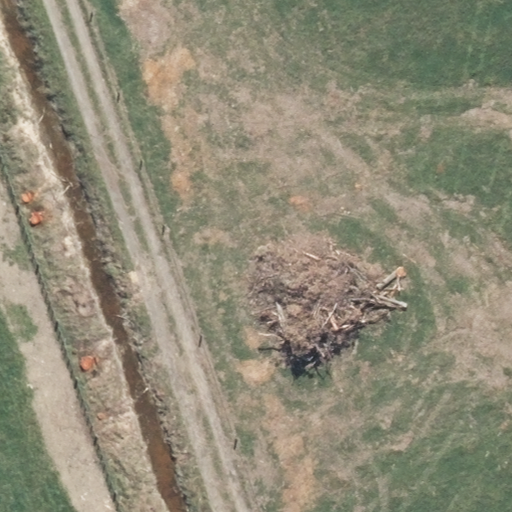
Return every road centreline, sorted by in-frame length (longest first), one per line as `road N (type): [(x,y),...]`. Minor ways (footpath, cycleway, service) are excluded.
road 1 (track): [(61,0),(236,511)]
road 2 (track): [(0,187),(115,511)]
